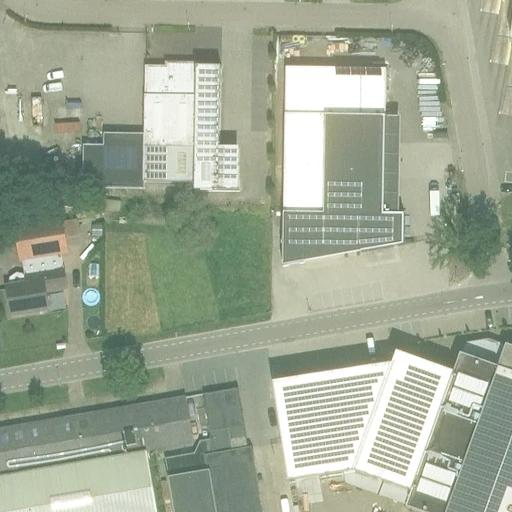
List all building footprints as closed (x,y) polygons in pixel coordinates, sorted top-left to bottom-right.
[(0,169),(24,172),(63,165),(42,52),(4,59),(0,38),(0,169)] [(219,192),(221,69),(145,67),(145,147),(83,147),(83,188),(144,189),(144,182),(195,183),(195,192),(219,192)] [(403,216),(383,216),(386,70),(286,69),(283,215),(282,268),(304,264),(304,260),(361,250),(361,254),(403,247),(403,216)] [(20,262),(68,255),(65,240),(78,238),(75,221),(63,224),(62,221),(14,229),(20,262)] [(63,271),(25,277),(23,275),(16,274),(9,279),(8,285),(11,289),(7,289),(12,316),(48,310),(46,294),(66,291),(63,271)] [(511,511),(511,349),(488,341),(465,344),(454,374),(396,353),(392,365),(273,384),(288,484),(354,473),(411,494),(406,508),(417,511),(511,511)] [(261,511),(251,449),(247,449),(237,391),(201,397),(209,441),(200,443),(193,455),(165,460),(173,511),(261,511)] [(0,430),(0,511),(156,511),(147,455),(192,447),(184,399),(0,430)]
